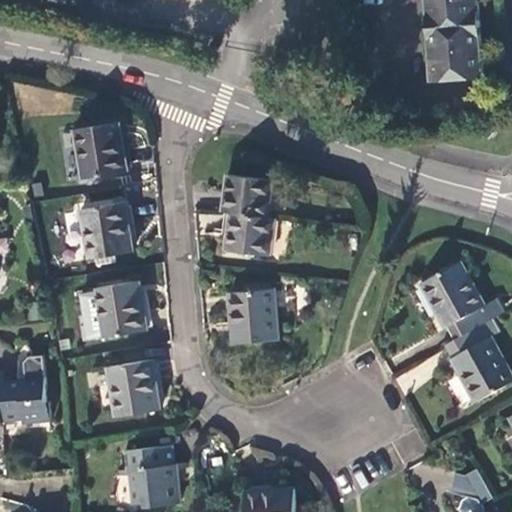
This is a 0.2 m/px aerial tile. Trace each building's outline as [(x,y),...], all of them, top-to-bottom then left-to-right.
[(486,75),(479,0),(428,0),(435,80),(486,75)] [(127,170),(119,121),(76,129),(84,177),(127,170)] [(228,173),(224,211),(232,212),(269,216),(273,180),(228,173)] [(134,251),(125,202),(82,210),(90,258),(134,251)] [(271,255),(275,218),(269,216),(232,212),(227,249),(271,255)] [(450,326),(457,340),(475,330),(483,325),(476,313),(488,306),(487,305),(462,262),(424,283),(448,327),(450,326)] [(147,330),(139,281),(95,289),(104,338),(147,330)] [(232,293),(233,324),(279,330),(275,290),(232,293)] [(498,298),(487,305),(488,306),(476,313),(483,325),(495,319),(506,312),(498,298)] [(502,331),(495,319),(483,325),(475,330),(482,343),(492,337),(502,331)] [(279,330),(233,324),(235,344),(279,339),(279,330)] [(457,340),(448,345),(455,358),(454,359),(478,402),(511,383),(511,372),(492,337),(482,343),(475,330),(457,340)] [(1,381),(2,389),(3,419),(25,417),(25,421),(53,419),(52,401),(49,401),(47,377),(46,356),(31,357),(26,362),(28,379),(28,384),(20,384),(20,379),(1,381)] [(153,360),(108,367),(117,416),(161,409),(153,360)] [(173,466),(171,446),(124,450),(125,469),(134,468),(137,500),(158,499),(163,505),(182,503),(180,481),(177,480),(176,466),(173,466)] [(497,497),(480,467),(468,475),(454,473),(450,494),(470,497),(464,501),(462,509),(463,511),(487,511),(484,505),(497,497)] [(297,511),(296,488),(261,492),(262,511),(297,511)] [(262,511),(261,492),(247,493),(248,511),(262,511)]
